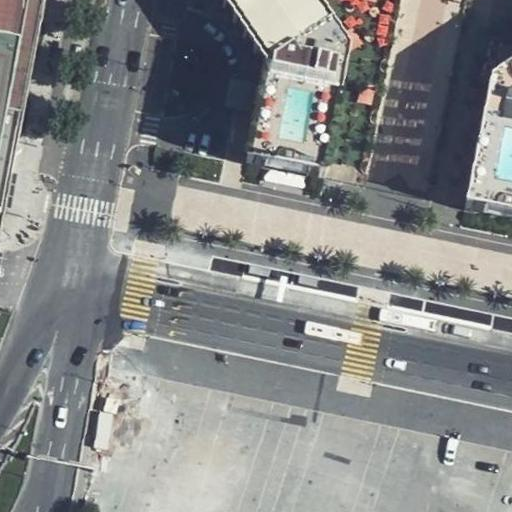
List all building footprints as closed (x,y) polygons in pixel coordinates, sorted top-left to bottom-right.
[(0,0),(0,256),(29,95),(21,93),(27,61),(35,62),(46,0),(0,0)] [(224,0),(262,59),(238,165),(314,182),(344,45),(314,0),(224,0)] [(32,79),(35,62),(27,61),(21,93),(29,95),(32,79)] [(511,65),(498,75),(470,212),(511,221),(511,65)] [(115,415),(100,412),(95,447),(108,450),(115,415)]
